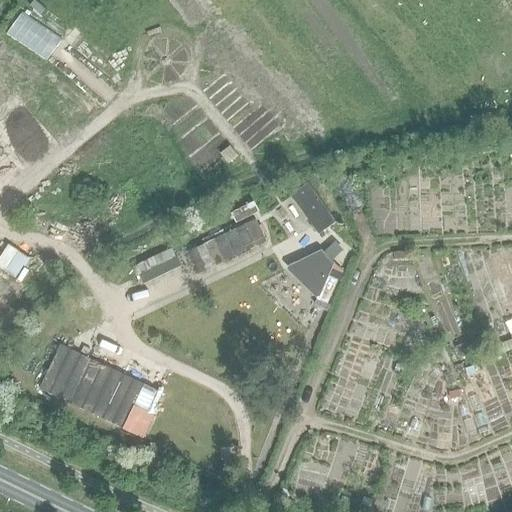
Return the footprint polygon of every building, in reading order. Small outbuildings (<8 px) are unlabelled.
[(309,182),(291,195),(318,233),(336,221),(309,182)] [(252,202),(231,213),(236,222),(257,212),(252,202)] [(265,241),(255,219),(204,244),(214,266),(265,241)] [(208,269),(197,247),(188,252),(198,274),(208,269)] [(393,261),(407,259),(406,251),(392,252),(393,261)] [(317,297),(330,264),(319,253),(287,269),(317,297)] [(327,303),(337,280),(328,276),(318,299),(327,303)] [(144,385),(60,346),(40,389),(124,429),(144,385)] [(143,437),(163,394),(144,385),(124,429),(143,437)]
